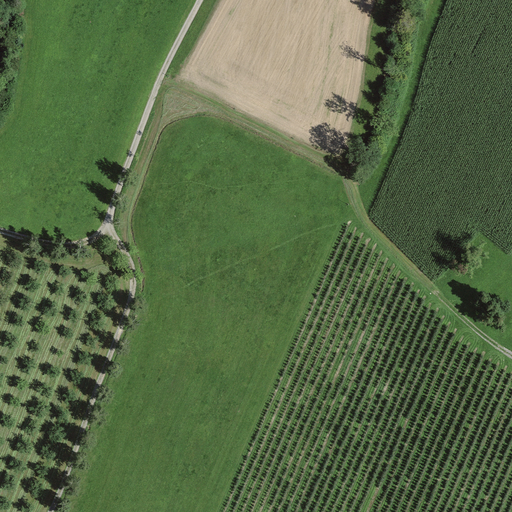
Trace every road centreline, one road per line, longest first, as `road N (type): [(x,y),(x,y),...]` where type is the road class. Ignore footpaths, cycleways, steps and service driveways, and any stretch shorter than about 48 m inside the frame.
road 1 (track): [(0,230),(72,246),(103,233),(158,87),(202,0)]
road 2 (track): [(52,511),(133,289),(130,263),(108,221)]
road 3 (track): [(356,207),(457,313),(511,354)]
